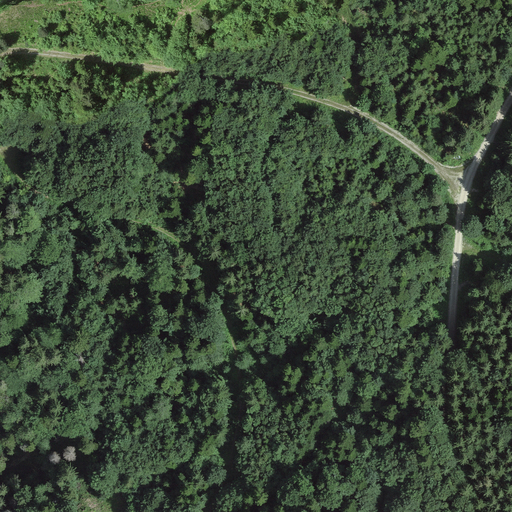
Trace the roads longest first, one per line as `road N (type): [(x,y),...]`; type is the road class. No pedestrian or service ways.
road 1 (track): [(466,193),(366,121),(297,94),(110,61),(0,54)]
road 2 (track): [(0,150),(39,191),(171,232),(218,286),(234,391),(212,511)]
road 3 (track): [(498,511),(474,490),(450,442),(449,354),(466,193),(511,95)]
